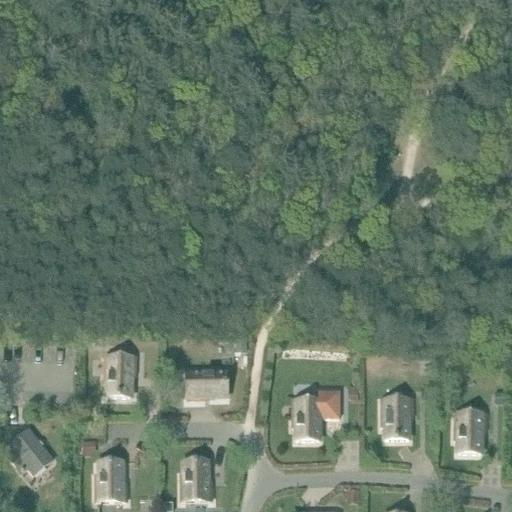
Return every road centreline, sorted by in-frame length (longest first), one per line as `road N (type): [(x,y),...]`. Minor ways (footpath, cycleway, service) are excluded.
road 1 (residential): [(511,497),(366,479),(256,488)]
road 2 (residential): [(256,488),(246,440),(216,432),(104,434)]
